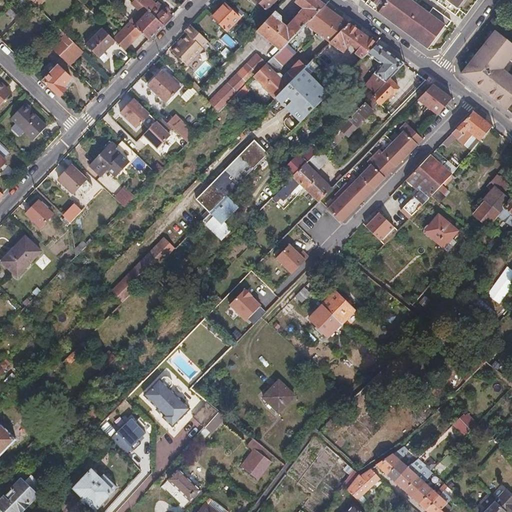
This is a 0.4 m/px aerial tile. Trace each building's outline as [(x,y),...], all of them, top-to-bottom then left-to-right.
[(137,0),(134,4),(142,12),(142,8),(145,5),(139,0),(137,0)] [(139,0),(145,5),(165,24),(173,15),(170,13),(171,9),(168,6),(166,7),(165,8),(158,2),(155,4),(150,0),(139,0)] [(275,56),(325,5),(318,0),(295,0),(304,9),(302,11),(300,9),(297,13),(299,15),(286,28),(276,19),(279,16),(277,14),(275,12),(259,29),(253,34),(257,38),(275,56)] [(255,0),(267,11),(278,0),(255,0)] [(372,0),(382,7),(410,29),(409,30),(419,38),(420,36),(432,45),(447,24),(435,16),(431,21),(424,16),(428,11),(413,0),(372,0)] [(452,0),(448,6),(458,13),(463,7),(461,6),(460,5),(463,0),(452,0)] [(145,5),(142,8),(142,12),(144,14),(142,16),(140,14),(136,14),(130,19),(131,20),(143,32),(150,39),(165,24),(145,5)] [(266,65),(255,76),(260,80),(278,98),(306,69),(300,63),(283,80),(278,75),(319,33),(333,43),(351,24),(325,5),(275,56),(266,65)] [(435,16),(447,24),(449,26),(454,19),(434,5),(429,11),(428,11),(424,16),(431,21),(435,16)] [(228,33),(240,21),(225,6),(213,19),(228,33)] [(382,7),(379,11),(429,48),(432,45),(420,36),(419,38),(409,30),(410,29),(382,7)] [(143,32),(131,20),(125,27),(134,36),(138,36),(139,36),(143,32)] [(368,55),(378,44),(366,36),(351,24),(333,43),(344,51),(351,45),(354,48),(358,51),(356,53),(364,59),(368,55)] [(208,43),(190,26),(186,31),(189,35),(172,51),(187,66),(204,48),(203,48),(208,43)] [(100,56),(117,40),(104,27),(87,43),(100,56)] [(134,36),(125,27),(115,37),(126,48),(138,36),(134,36)] [(511,40),(496,29),(462,72),(508,108),(511,102),(511,73),(504,67),(511,55),(511,40)] [(74,41),(63,31),(61,33),(64,36),(62,37),(64,39),(54,49),(60,55),(74,41)] [(70,64),(84,51),(74,41),(60,55),(70,64)] [(378,44),(368,55),(383,67),(363,86),(373,96),(405,64),(378,44)] [(218,113),(227,104),(255,76),(266,65),(257,56),(209,104),(218,113)] [(45,79),(44,80),(60,96),(67,88),(65,85),(72,78),(59,65),(58,66),(53,61),(50,62),(41,71),(41,75),(45,79)] [(278,98),(277,99),(288,110),(291,107),(296,112),(294,115),(302,122),(327,97),(329,94),(322,87),(317,84),(310,75),(319,67),(314,61),(306,69),(278,98)] [(167,104),(184,87),(176,79),(173,81),(164,73),(150,87),(167,104)] [(255,76),(227,104),(232,108),(260,80),(255,76)] [(391,80),(374,98),(381,105),(392,94),(392,95),(399,87),(391,80)] [(0,104),(12,92),(6,86),(5,87),(0,82),(0,104)] [(194,82),(191,86),(192,87),(197,92),(201,89),(194,82)] [(437,115),(453,99),(434,85),(418,101),(437,115)] [(187,103),(197,92),(192,87),(181,98),(187,103)] [(333,90),(329,94),(327,97),(333,104),(340,97),(333,90)] [(381,112),(369,100),(365,105),(376,117),(381,112)] [(142,123),(150,115),(135,101),(123,114),(137,128),(142,123)] [(12,117),(26,130),(35,139),(48,125),(38,117),(25,104),(12,117)] [(365,105),(340,130),(352,142),(376,117),(365,105)] [(479,142),(491,128),(492,126),(473,111),(450,134),(457,140),(463,146),(471,136),(479,142)] [(154,120),(150,115),(142,123),(147,127),(154,120)] [(188,144),(195,136),(174,116),(167,123),(188,144)] [(171,136),(156,122),(144,135),(158,149),(171,136)] [(422,140),(405,124),(400,129),(403,132),(393,142),(407,156),(422,140)] [(285,171),(292,178),(307,163),(309,161),(320,150),(328,142),(321,135),(285,171)] [(0,166),(6,160),(4,158),(10,151),(0,140),(0,166)] [(269,153),(256,141),(196,200),(209,213),(269,153)] [(137,155),(123,142),(117,148),(123,154),(121,155),(129,163),(131,165),(139,157),(137,155)] [(407,156),(393,142),(383,153),(379,150),(373,156),(391,172),(407,156)] [(123,154),(117,148),(112,143),(91,166),(101,176),(108,170),(116,177),(129,163),(121,155),(123,154)] [(320,150),(309,161),(318,171),(329,159),(320,150)] [(391,172),(373,156),(368,161),(371,165),(361,175),(374,189),(391,172)] [(404,211),(411,217),(430,196),(451,175),(450,174),(429,156),(405,180),(420,192),(405,208),(406,209),(404,211)] [(292,178),(277,193),(284,200),(300,184),(318,202),(332,189),(307,163),(292,178)] [(86,182),(72,169),(59,183),(73,196),(86,182)] [(374,189),(361,175),(350,186),(347,183),(341,189),(358,206),(374,189)] [(511,202),(511,200),(511,188),(496,175),(490,183),(494,187),(506,197),(511,202)] [(473,213),(485,223),(487,226),(500,211),(499,207),(506,197),(494,187),(492,190),(473,213)] [(124,208),(134,198),(124,188),(113,198),(124,208)] [(358,206),(341,189),(335,195),(337,197),(327,207),(341,222),(358,206)] [(511,200),(511,202),(506,208),(507,209),(499,217),(510,227),(511,226),(511,200)] [(40,229),(53,216),(39,202),(26,215),(40,229)] [(62,217),(70,224),(82,211),(75,204),(62,217)] [(456,231),(438,216),(425,232),(443,247),(456,231)] [(17,278),(40,253),(24,238),(1,263),(17,278)] [(121,304),(150,275),(174,250),(163,240),(110,293),(121,304)] [(74,250),(75,257),(87,246),(83,242),(74,250)] [(306,260),(290,244),(276,258),(292,274),(306,260)] [(197,301),(202,295),(189,282),(184,288),(197,301)] [(310,294),(303,288),(295,297),(301,303),(310,294)] [(261,305),(245,289),(230,304),(246,320),(261,305)] [(215,307),(221,301),(209,290),(203,296),(215,307)] [(356,312),(334,292),(321,305),(342,326),(356,312)] [(458,300),(450,294),(427,318),(433,323),(435,325),(458,300)] [(342,326),(321,305),(308,319),(329,339),(342,326)] [(90,344),(96,338),(92,333),(86,340),(90,344)] [(83,343),(66,360),(70,364),(87,347),(83,343)] [(485,363),(481,359),(476,364),(480,368),(485,363)] [(0,368),(3,371),(10,365),(5,360),(0,365),(0,368)] [(459,376),(465,382),(480,368),(476,364),(473,362),(459,376)] [(164,420),(171,427),(191,407),(169,388),(172,385),(171,380),(167,376),(162,377),(160,380),(159,379),(143,395),(157,409),(166,418),(164,420)] [(262,398),(279,414),(295,397),(278,381),(262,398)] [(87,404),(91,408),(100,399),(96,395),(87,404)] [(206,427),(219,412),(207,402),(194,416),(206,427)] [(91,408),(84,415),(91,422),(97,415),(91,408)] [(160,433),(132,408),(107,434),(134,462),(160,433)] [(225,418),(219,413),(206,427),(204,428),(211,434),(225,418)] [(470,431),(473,428),(464,418),(461,421),(470,431)] [(455,424),(465,436),(470,431),(461,421),(459,420),(455,424)] [(0,426),(0,456),(17,440),(1,425),(0,426)] [(274,457),(251,438),(245,445),(253,452),(270,464),(274,457)] [(408,451),(403,447),(392,455),(408,469),(417,460),(420,457),(411,448),(408,451)] [(442,474),(444,472),(449,466),(453,463),(454,464),(463,454),(456,447),(436,468),(442,474)] [(258,479),(270,464),(253,452),(242,467),(258,479)] [(408,469),(392,455),(376,466),(426,511),(442,511),(441,510),(447,504),(438,497),(417,477),(408,469)] [(417,460),(408,469),(417,477),(426,468),(417,460)] [(449,466),(444,472),(447,475),(452,469),(449,466)] [(178,469),(167,480),(190,502),(201,491),(178,469)] [(360,477),(358,475),(346,490),(357,501),(363,495),(380,480),(371,470),(360,477)] [(74,489),(95,511),(113,492),(99,478),(91,471),(74,489)] [(99,478),(113,492),(117,487),(104,474),(99,478)] [(25,484),(37,497),(44,490),(31,478),(25,484)] [(0,501),(0,508),(3,511),(21,511),(37,497),(25,484),(21,480),(0,501)] [(511,511),(511,498),(505,491),(495,502),(506,511),(511,511)] [(442,492),(438,497),(447,504),(451,500),(442,492)] [(204,505),(211,510),(213,511),(224,511),(209,501),(207,502),(204,505)] [(506,511),(495,502),(485,511),(506,511)]
